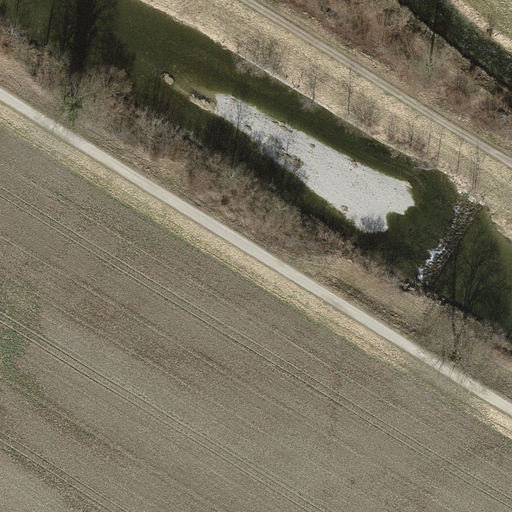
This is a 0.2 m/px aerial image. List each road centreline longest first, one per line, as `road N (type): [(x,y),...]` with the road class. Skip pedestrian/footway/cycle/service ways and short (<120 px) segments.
road 1 (track): [(511,419),(0,102)]
road 2 (track): [(511,162),(246,0)]
